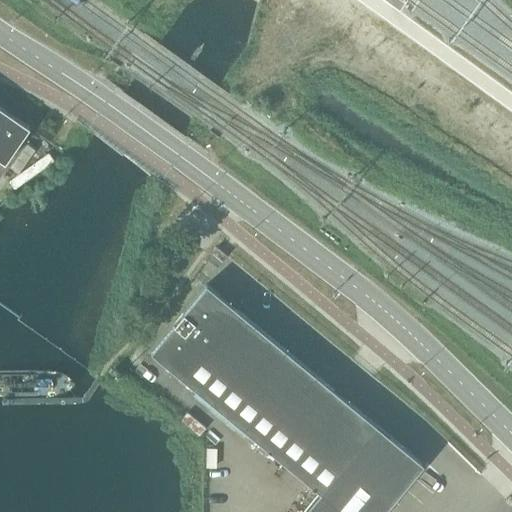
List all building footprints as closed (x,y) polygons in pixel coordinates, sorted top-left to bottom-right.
[(0,160),(4,163),(29,128),(0,107),(0,160)] [(219,264),(226,255),(224,253),(222,251),(220,250),(216,247),(207,258),(217,267),(219,264)] [(423,464),(377,425),(340,395),(232,306),(231,305),(229,307),(225,303),(221,300),(223,298),(219,294),(206,284),(150,352),(197,390),(274,454),(309,483),(321,493),(305,511),(383,511),(393,500),(423,464)] [(223,298),(221,300),(225,303),(229,307),(231,305),(232,306),(235,302),(222,291),(219,294),(223,298)] [(274,454),(197,390),(193,395),(270,459),(274,454)]
